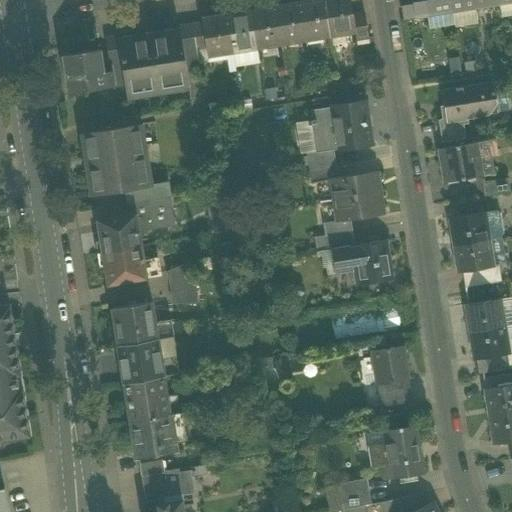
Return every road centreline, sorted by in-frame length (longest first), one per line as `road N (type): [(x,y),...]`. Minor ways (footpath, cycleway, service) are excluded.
road 1 (residential): [(470,511),(460,491),(380,0)]
road 2 (secondary): [(81,511),(10,13)]
